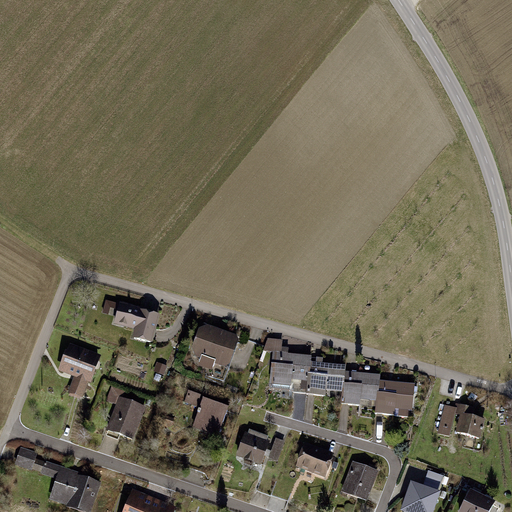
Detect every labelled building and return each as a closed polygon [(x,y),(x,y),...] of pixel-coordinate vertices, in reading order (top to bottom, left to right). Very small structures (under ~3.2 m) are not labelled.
[(158,344),(167,314),(124,302),(118,325),(140,330),(138,338),(158,344)] [(248,337),(207,322),(197,349),(204,359),(236,370),(248,337)] [(108,357),(73,345),(63,373),(78,379),(73,393),(90,399),(95,385),(97,386),(108,357)] [(319,354),(275,351),(272,391),(299,394),(300,382),(315,384),(314,393),(330,394),(330,388),(352,390),(351,404),(365,405),(365,402),(384,403),(383,414),(415,417),(418,384),(388,381),(389,374),(355,371),(355,365),(318,362),(319,354)] [(139,440),(149,408),(127,401),(129,392),(113,387),(108,402),(121,406),(113,431),(139,440)] [(237,408),(209,397),(197,427),(225,438),(237,408)] [(457,407),(447,405),(440,434),(454,437),(459,415),(465,416),(461,432),(485,438),(490,420),(471,416),(473,407),(458,403),(457,407)] [(277,444),(252,435),(244,458),(269,467),(272,460),(282,463),(290,442),(279,438),(277,444)] [(338,454),(308,445),(301,468),(331,477),(338,454)] [(82,511),(96,511),(106,483),(39,461),(41,455),(24,449),(18,468),(59,482),(53,502),(82,511)] [(384,472),(358,463),(347,493),(373,502),(384,472)] [(440,489),(445,476),(430,470),(425,484),(440,489)] [(401,511),(402,511),(438,511),(445,495),(414,482),(401,511)] [(494,511),(499,503),(472,490),(461,511),(494,511)] [(181,511),(183,508),(137,491),(128,511),(181,511)]
